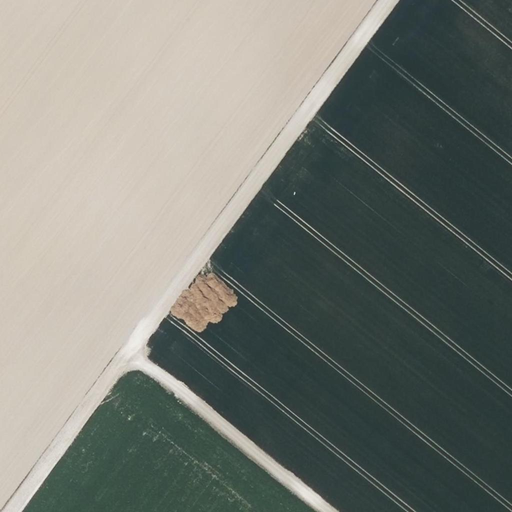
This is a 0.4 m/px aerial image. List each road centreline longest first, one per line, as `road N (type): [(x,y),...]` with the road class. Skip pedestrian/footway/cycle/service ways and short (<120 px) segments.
road 1 (track): [(385,0),(7,511)]
road 2 (track): [(128,347),(332,511)]
